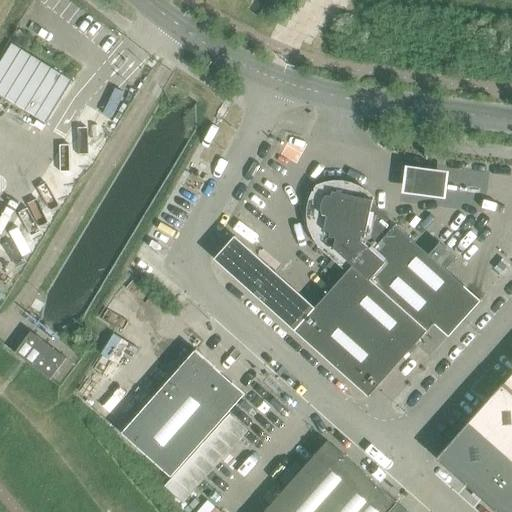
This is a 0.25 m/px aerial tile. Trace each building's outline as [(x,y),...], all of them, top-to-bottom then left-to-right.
[(0,95),(46,124),(72,82),(11,44),(0,62),(0,95)] [(448,171),(407,166),(404,193),(445,198),(448,171)] [(235,237),(214,260),(368,397),(433,324),(448,338),(480,302),(445,271),(456,259),(439,244),(428,256),(395,226),(392,229),(370,210),(372,204),(373,198),(366,192),(359,187),(350,184),(342,182),(333,182),(325,184),(316,187),(312,193),(309,201),(307,209),(307,217),(309,229),(316,230),(314,241),(320,249),(347,273),(315,308),(235,237)] [(259,182),(251,204),(269,210),(277,189),(259,182)] [(50,380),(66,359),(30,332),(14,354),(50,380)] [(245,395),(195,351),(122,434),(171,477),(245,395)] [(511,373),(503,384),(511,391),(511,373)] [(511,511),(511,391),(503,384),(435,460),(493,511),(511,511)] [(388,511),(396,503),(327,442),(264,511),(388,511)] [(406,511),(396,503),(388,511),(406,511)]
